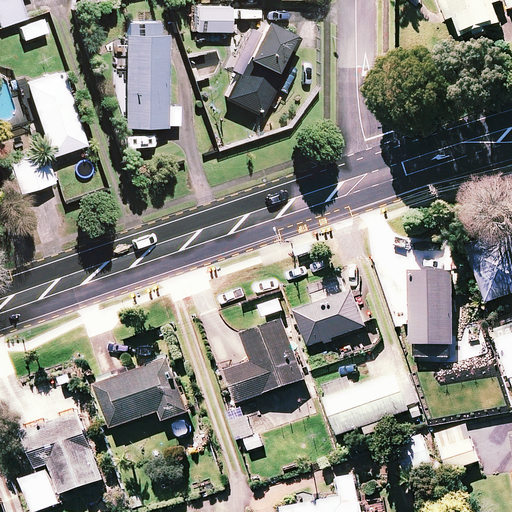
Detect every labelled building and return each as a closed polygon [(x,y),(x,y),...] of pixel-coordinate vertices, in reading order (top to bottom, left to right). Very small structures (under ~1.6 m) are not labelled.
[(0,0),(0,26),(24,19),(18,0),(0,0)] [(501,3),(500,0),(440,0),(446,21),(454,18),(459,36),(499,25),(493,5),(501,3)] [(227,31),(227,7),(190,7),(190,31),(227,31)] [(45,32),(41,19),(19,27),(23,40),(45,32)] [(294,39),(257,22),(221,99),(258,116),(294,39)] [(124,23),(124,47),(109,47),(109,65),(114,65),(114,80),(124,80),(124,127),(176,127),(176,107),(164,107),(164,40),(171,40),(171,23),(124,23)] [(83,145),(60,73),(25,84),(49,156),(83,145)] [(52,182),(42,153),(5,166),(15,195),(52,182)] [(511,240),(463,257),(479,308),(511,297),(511,240)] [(454,275),(411,275),(411,346),(453,346),(454,275)] [(347,296),(340,277),(307,288),(313,307),(295,313),(307,348),(365,328),(354,293),(347,296)] [(304,381),(283,322),(244,336),(254,364),(226,374),(236,405),(304,381)] [(511,328),(495,333),(511,393),(511,328)] [(189,413),(169,362),(98,388),(114,430),(159,413),(163,423),(189,413)] [(422,414),(407,372),(325,401),(338,436),(363,428),(366,436),(382,431),(379,422),(409,412),(411,418),(422,414)] [(105,482),(83,415),(27,433),(40,474),(23,480),(33,511),(38,511),(61,505),(59,497),(105,482)] [(245,417),(232,422),(238,442),(251,438),(245,417)] [(479,462),(466,425),(436,436),(449,473),(479,462)] [(433,467),(422,436),(397,444),(408,475),(433,467)] [(361,511),(354,477),(338,480),(342,497),(282,510),(282,511),(361,511)]
